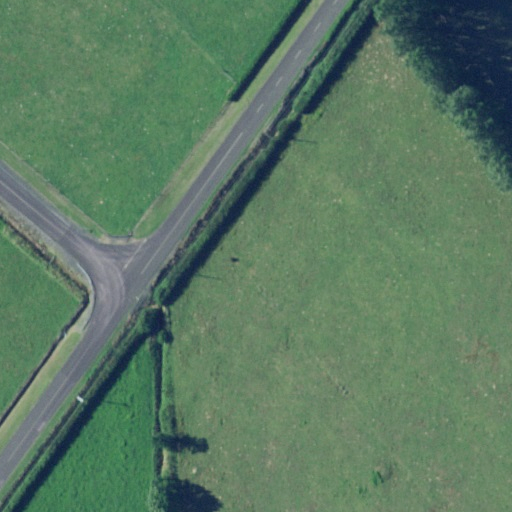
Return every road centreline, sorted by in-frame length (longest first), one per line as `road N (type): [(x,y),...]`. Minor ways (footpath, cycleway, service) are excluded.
road 1 (tertiary): [(340,0),(130,293)]
road 2 (tertiary): [(130,293),(0,475)]
road 3 (unclassified): [(130,293),(0,182)]
